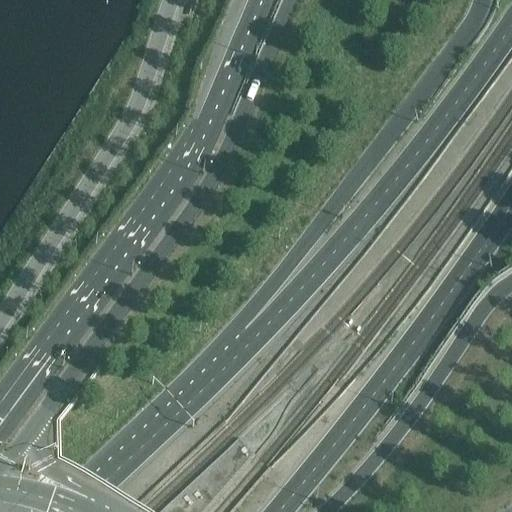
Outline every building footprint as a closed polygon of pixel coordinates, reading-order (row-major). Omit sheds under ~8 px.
[(297,340),(291,346),(297,352),(303,346),(297,340)] [(320,359),(314,366),(321,372),(327,365),(320,359)] [(278,365),(273,369),(278,374),(283,369),(278,365)] [(342,378),(336,385),(343,390),(348,384),(342,378)] [(294,380),(289,385),(293,390),(298,384),(294,380)] [(161,511),(205,511),(255,456),(239,439),(161,511)]
